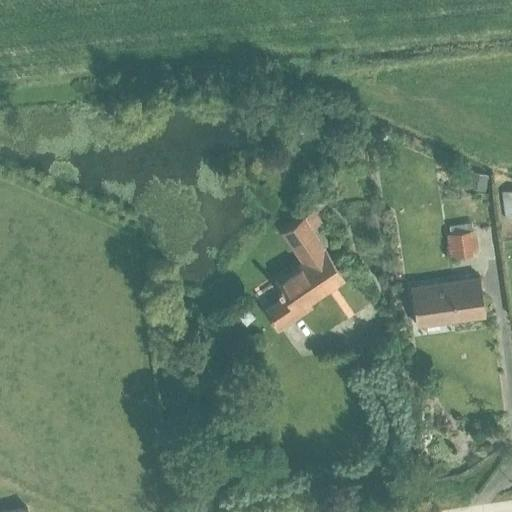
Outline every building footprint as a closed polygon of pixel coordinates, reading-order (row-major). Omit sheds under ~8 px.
[(350,128),(337,130),(341,158),(355,156),(350,128)] [(511,189),(501,191),(505,216),(511,214),(511,189)] [(284,293),(264,306),(279,328),(313,305),(310,301),(345,277),(324,246),(330,242),(318,224),(322,221),(314,208),(282,230),(301,260),(274,278),(284,293)] [(475,230),(449,231),(449,255),(475,254),(475,230)] [(480,275),(411,284),(417,324),(486,314),(480,275)] [(170,310),(153,315),(156,328),(173,324),(170,310)] [(210,421),(205,428),(217,435),(230,414),(215,405),(206,419),(210,421)] [(0,511),(28,511),(27,502),(0,505),(0,511)]
